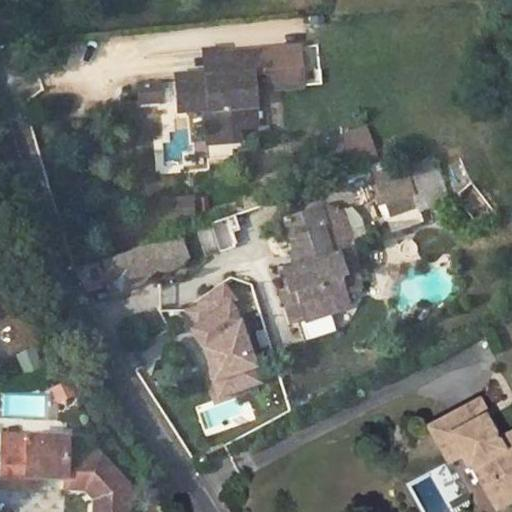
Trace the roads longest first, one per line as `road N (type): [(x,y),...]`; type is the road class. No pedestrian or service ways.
road 1 (unclassified): [(206,511),(81,329),(38,240),(0,104)]
road 2 (unknown): [(196,496),(497,331)]
road 3 (unknown): [(0,68),(290,19)]
road 4 (unknown): [(81,329),(261,239)]
